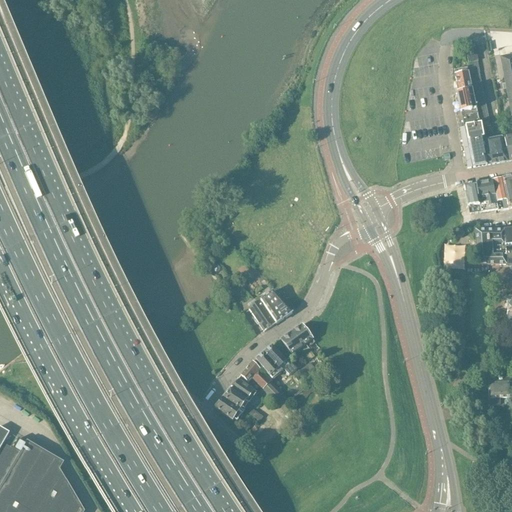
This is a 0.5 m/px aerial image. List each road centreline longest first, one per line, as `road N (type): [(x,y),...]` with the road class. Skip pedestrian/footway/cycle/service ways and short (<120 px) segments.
road 1 (motorway): [(225,511),(119,333),(0,69)]
road 2 (motorway): [(193,511),(93,338),(0,133)]
road 3 (residential): [(136,511),(204,406),(253,349),(310,305),(332,250),(366,225)]
road 4 (motorway): [(0,221),(66,360),(155,511)]
road 5 (motorway): [(0,284),(124,511)]
road 6 (residential): [(458,178),(443,52),(451,37),(479,35)]
road 7 (tertiary): [(389,0),(362,22),(339,62),(333,134)]
road 8 (unclassified): [(0,407),(50,437),(94,511)]
